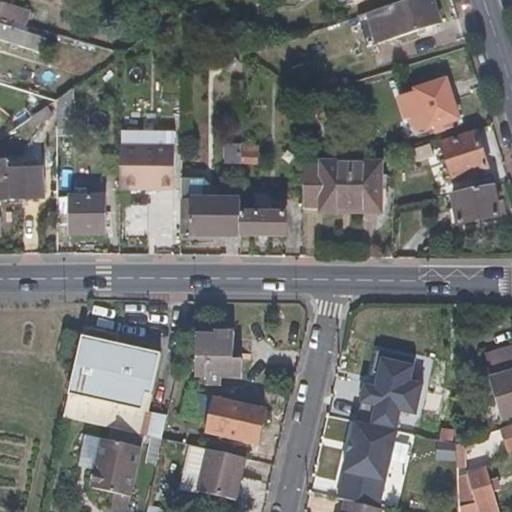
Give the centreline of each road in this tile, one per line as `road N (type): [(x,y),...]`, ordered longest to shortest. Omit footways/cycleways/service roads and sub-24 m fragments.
road 1 (secondary): [(335,280),(0,280)]
road 2 (residential): [(285,511),(335,280)]
road 3 (secondary): [(511,282),(335,280)]
